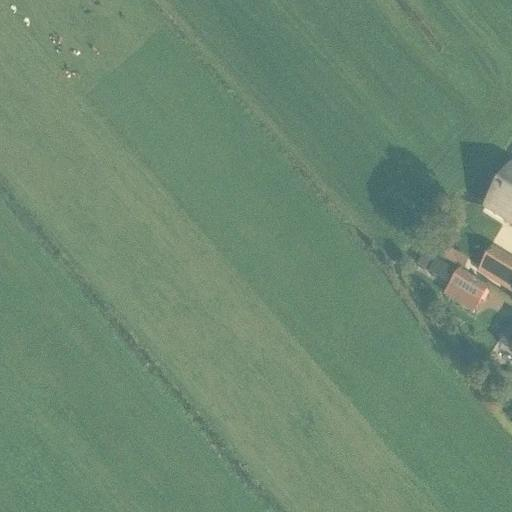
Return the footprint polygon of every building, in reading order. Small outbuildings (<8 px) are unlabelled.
[(511,175),(504,187),(496,199),(488,211),(506,222),(508,218),(511,220),(511,175)] [(511,269),(486,260),(479,280),(511,291),(511,269)] [(456,272),(439,262),(431,275),(448,285),(456,272)] [(490,290),(460,272),(451,287),(481,305),(490,290)] [(511,326),(499,347),(511,355),(511,326)]
